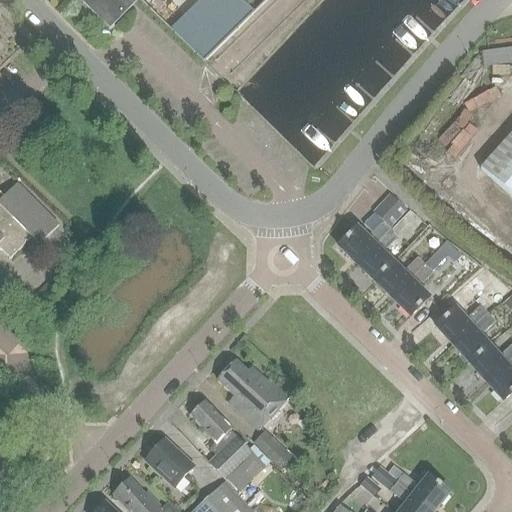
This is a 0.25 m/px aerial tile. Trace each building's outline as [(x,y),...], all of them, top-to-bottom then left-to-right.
[(85,0),(112,25),(135,0),(85,0)] [(154,0),(210,61),(262,14),(249,0),(154,0)] [(511,200),(511,134),(479,171),(511,200)] [(0,248),(11,260),(32,239),(39,246),(59,226),(17,185),(4,198),(0,193),(0,248)] [(391,229),(407,211),(390,195),(373,213),(391,229)] [(381,227),(385,224),(375,215),(362,228),(371,237),(381,227)] [(388,234),(381,227),(371,237),(371,238),(373,240),(369,244),(357,231),(339,249),(356,266),(388,234)] [(446,245),(431,231),(422,241),(437,255),(446,245)] [(395,241),(388,234),(356,266),(374,284),(392,265),(379,252),(382,249),(385,252),(395,241)] [(374,284),(392,302),(424,269),(417,262),(406,273),(408,275),(405,278),(392,265),(374,284)] [(421,287),(432,276),(424,269),(392,302),(410,320),(428,302),(415,288),(418,285),(421,287)] [(470,319),(472,322),(468,326),(455,312),(436,329),(452,347),(486,317),(480,310),(470,319)] [(452,347),(470,366),(488,349),(476,336),(481,332),(483,334),(494,325),(486,317),(452,347)] [(470,366),(487,385),(511,361),(511,347),(503,356),(505,359),(501,363),(488,349),(470,366)] [(511,394),(511,375),(509,372),(511,369),(511,361),(487,385),(502,403),(511,394)] [(289,400),(268,381),(265,384),(252,372),(248,376),(237,366),(219,385),(234,399),(229,404),(259,432),(289,400)] [(253,458),(230,434),(231,433),(205,406),(190,420),(215,446),(210,451),(216,457),(207,465),(226,485),(253,458)] [(293,459),(266,433),(254,445),(281,471),(293,459)] [(174,491),(193,470),(164,443),(145,463),(174,491)] [(397,482),(379,468),(370,479),(388,493),(397,482)] [(381,491),(367,479),(360,487),(374,499),(381,491)] [(417,494),(412,491),(415,487),(404,479),(398,487),(429,511),(435,511),(448,496),(428,480),(417,494)] [(174,511),(168,506),(163,511),(147,495),(145,498),(130,483),(113,499),(126,511),(174,511)] [(194,511),(250,511),(226,485),(194,511)] [(429,511),(398,487),(391,495),(402,503),(405,500),(409,504),(402,511),(429,511)]
